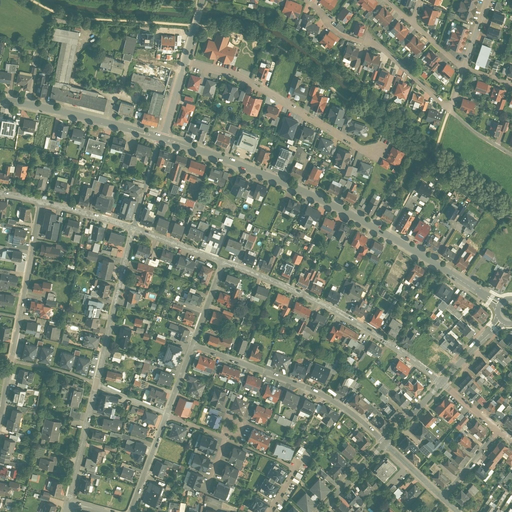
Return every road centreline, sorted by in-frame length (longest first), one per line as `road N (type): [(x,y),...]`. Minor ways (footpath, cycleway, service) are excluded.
road 1 (tertiary): [(498,305),(339,209),(161,138)]
road 2 (residential): [(222,261),(334,311),(442,383)]
road 3 (residential): [(192,345),(321,395),(384,443)]
road 4 (residential): [(0,414),(40,201)]
road 5 (residential): [(184,61),(239,76),(378,152)]
road 6 (tertiary): [(161,138),(0,99)]
road 7 (residential): [(133,228),(95,384)]
road 8 (residential): [(95,384),(67,504)]
